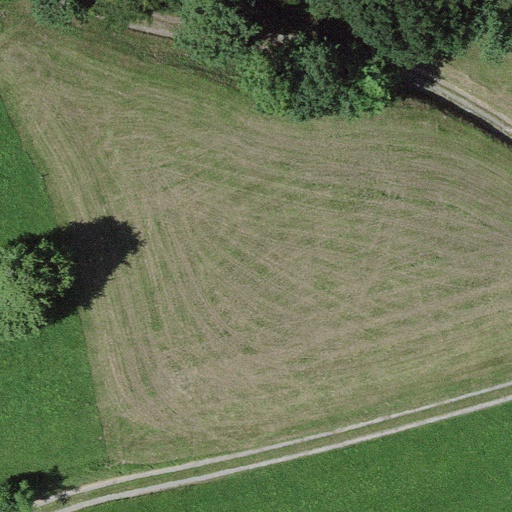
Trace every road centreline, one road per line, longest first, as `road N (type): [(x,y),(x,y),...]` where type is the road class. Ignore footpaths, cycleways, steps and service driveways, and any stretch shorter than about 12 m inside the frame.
road 1 (track): [(45,511),(511,391)]
road 2 (track): [(511,132),(443,90),(367,60),(242,44),(75,0)]
